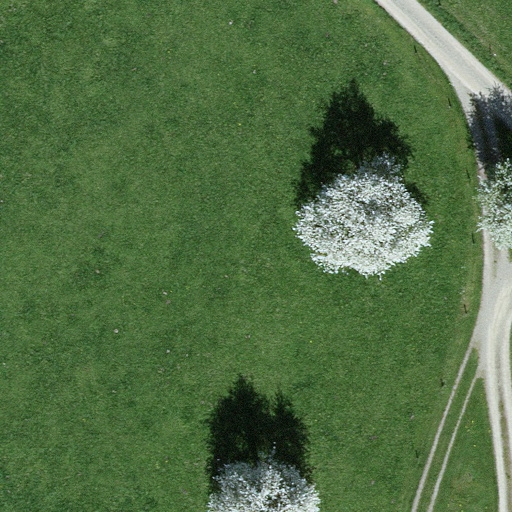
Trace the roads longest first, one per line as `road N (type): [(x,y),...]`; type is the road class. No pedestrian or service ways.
road 1 (track): [(421,511),(498,301),(490,161),(474,78)]
road 2 (track): [(509,511),(497,370),(498,301),(511,285)]
road 3 (track): [(511,113),(391,0)]
